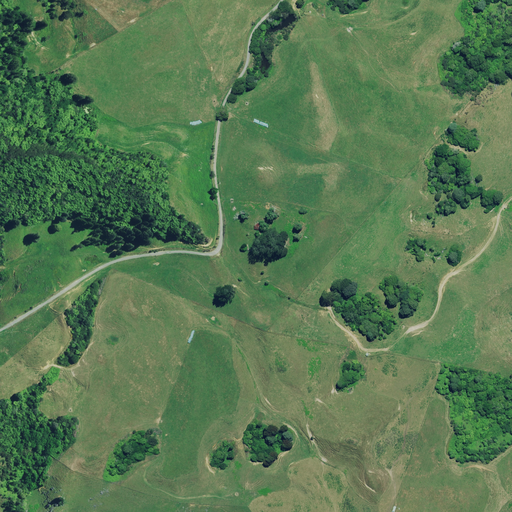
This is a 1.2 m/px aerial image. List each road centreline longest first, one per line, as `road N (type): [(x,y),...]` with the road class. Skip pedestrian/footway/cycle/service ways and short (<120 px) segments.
road 1 (track): [(282,0),(253,31),(223,103),(214,171),(218,249),(117,259),(0,330)]
road 2 (track): [(511,196),(491,238),(440,283),(429,321),(391,349),(361,351),(328,318),(328,288)]
